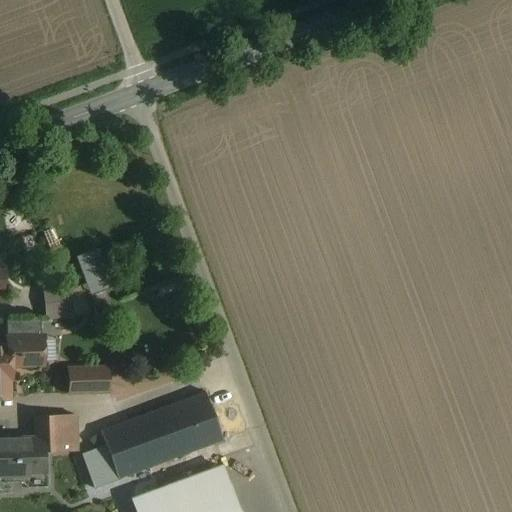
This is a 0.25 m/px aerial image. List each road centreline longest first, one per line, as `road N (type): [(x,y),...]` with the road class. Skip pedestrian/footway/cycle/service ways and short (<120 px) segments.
road 1 (residential): [(137,94),(289,511)]
road 2 (tertiary): [(394,0),(137,94)]
road 3 (tertiary): [(137,94),(0,144)]
